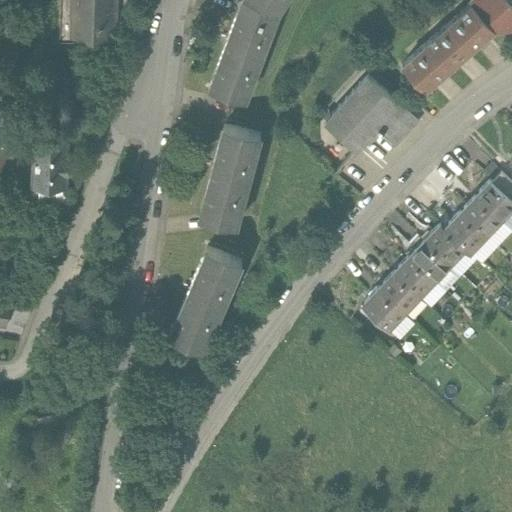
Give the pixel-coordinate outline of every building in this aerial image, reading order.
[(115,0),(63,0),(61,40),(115,42),(115,0)] [(280,6),(269,0),(239,0),(209,88),(247,102),(280,6)] [(469,0),(449,18),(472,44),(495,24),(473,0),(469,0)] [(511,0),(473,0),(495,24),(511,22),(511,0)] [(449,18),(426,38),(448,65),(472,44),(449,18)] [(448,65),(426,38),(402,59),(425,85),(448,65)] [(395,143),(419,116),(367,71),(329,114),(361,141),(375,125),(395,143)] [(99,133),(101,130),(105,119),(73,117),(73,137),(87,139),(90,138),(93,137),(97,135),(99,133)] [(235,227),(261,134),(224,124),(199,218),(235,227)] [(68,142),(33,140),(32,188),(56,189),(66,189),(67,176),(72,174),(74,170),(74,165),(67,161),(68,142)] [(492,179),(510,196),(511,194),(511,180),(501,169),(492,179)] [(474,193),(500,218),(511,205),(511,198),(510,196),(492,179),(489,177),(474,193)] [(56,202),(56,189),(32,188),(31,201),(56,202)] [(459,209),(485,234),(500,218),(474,193),(459,209)] [(443,225),(466,246),(469,250),(485,234),(459,209),(443,225)] [(425,237),(451,262),(466,246),(443,225),(440,221),(425,237)] [(409,253),(435,278),(451,262),(425,237),(409,253)] [(200,349),(236,262),(203,248),(166,336),(200,349)] [(395,269),(420,294),(435,278),(409,253),(395,269)] [(395,269),(379,285),(405,310),(420,294),(395,269)] [(405,310),(379,285),(363,302),(389,327),(405,310)] [(0,328),(5,330),(10,307),(3,305),(0,304),(0,328)]
